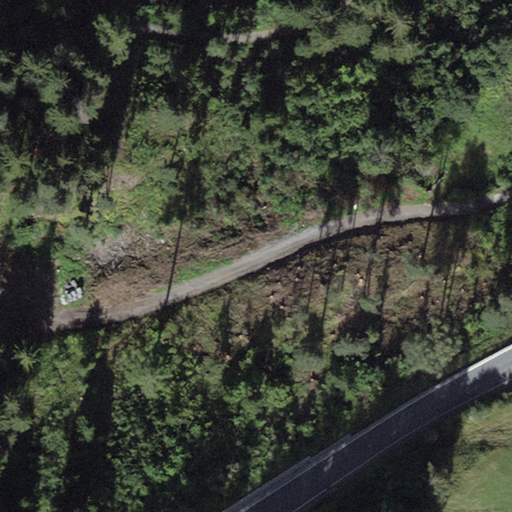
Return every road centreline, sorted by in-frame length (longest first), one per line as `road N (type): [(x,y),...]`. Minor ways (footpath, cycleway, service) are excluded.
road 1 (track): [(511,191),(446,211),(369,213),(292,236),(150,300),(0,320)]
road 2 (tertiary): [(511,361),(262,511)]
